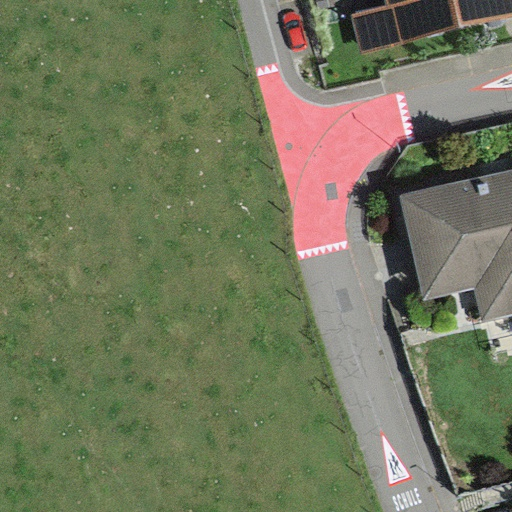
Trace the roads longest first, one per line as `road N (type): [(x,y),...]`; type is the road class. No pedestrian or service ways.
road 1 (residential): [(414,511),(359,379),(321,255),(319,172)]
road 2 (residential): [(319,172),(368,120),(511,83)]
road 3 (residential): [(253,0),(280,98),(319,172)]
